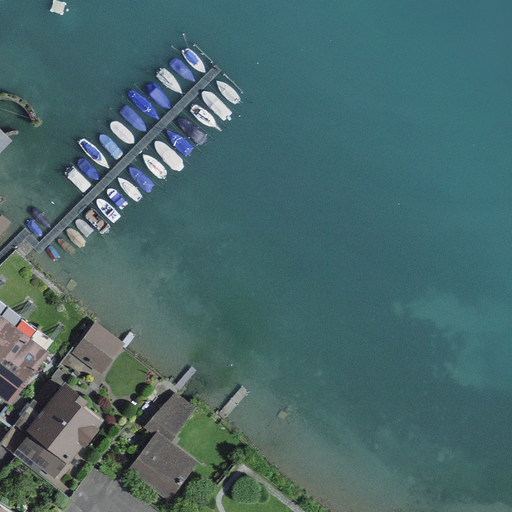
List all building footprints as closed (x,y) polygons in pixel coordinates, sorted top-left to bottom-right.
[(0,122),(0,147),(13,135),(0,122)] [(0,236),(12,221),(0,211),(0,236)] [(0,392),(11,401),(51,349),(0,310),(0,392)] [(121,346),(125,341),(95,319),(71,351),(101,373),(121,346)] [(0,442),(50,482),(103,417),(83,401),(88,396),(65,377),(58,386),(50,379),(0,440),(0,442)] [(171,438),(196,405),(191,401),(183,396),(176,391),(151,414),(144,425),(154,432),(126,470),(168,500),(198,459),(171,438)]
